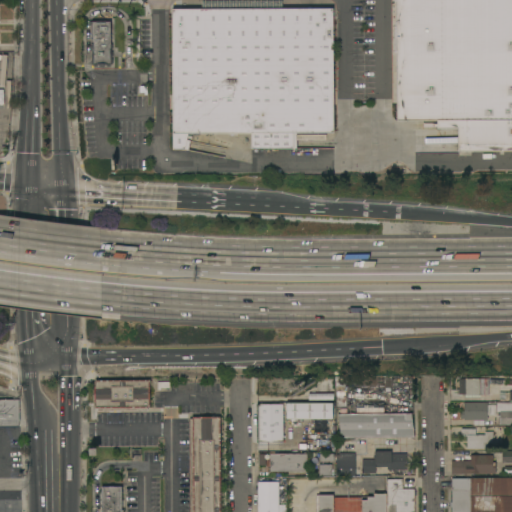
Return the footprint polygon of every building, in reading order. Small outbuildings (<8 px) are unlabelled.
[(396,0),(511,0),(511,152),(459,152),(459,128),(436,128),(436,121),(396,121),(396,0)] [(172,9),(202,9),(202,1),(282,1),(282,9),(332,8),(333,133),(296,133),(296,149),(251,149),(251,133),(188,134),(187,140),(190,141),(188,150),(184,150),(172,149),(172,9)] [(110,44),(112,44),(112,50),(110,50),(110,52),(112,52),(112,57),(110,57),(110,59),(112,59),(112,65),(110,65),(110,67),(99,67),(99,65),(96,65),(96,67),(93,67),(93,65),(92,65),(92,53),(91,53),(90,22),(96,22),(96,21),(105,21),(105,22),(110,22),(110,44)] [(1,55),(0,97),(0,102),(9,103),(9,80),(5,80),(6,55),(1,55)] [(414,165),(422,165),(422,154),(414,153),(414,165)] [(334,401),(321,401),(320,379),(334,378),(334,401)] [(488,379),(488,395),(480,396),(480,397),(465,397),(465,394),(458,394),(458,379),(488,379)] [(151,381),(151,384),(149,384),(149,408),(147,408),(147,412),(97,412),(97,409),(95,409),(95,402),(93,402),(93,387),(95,387),(95,380),(151,381)] [(511,391),(511,401),(509,401),(509,400),(499,400),(499,392),(509,392),(509,391),(511,391)] [(0,400),(19,400),(19,428),(0,428),(0,400)] [(283,443),(257,443),(257,405),(259,405),(259,403),(263,403),(263,405),(266,405),(266,403),(277,403),(277,404),(283,404),(283,443)] [(286,419),(286,403),(332,403),(332,420),(286,419)] [(487,403),(487,405),(496,405),(496,415),(487,415),(487,420),(464,420),(464,418),(461,418),(461,411),(464,411),(464,403),(487,403)] [(511,403),(511,425),(499,425),(499,412),(496,412),(496,403),(511,403)] [(341,438),(338,415),(340,415),(340,409),(347,409),(347,414),(410,414),(414,438),(341,438)] [(220,511),(189,511),(189,419),(192,419),(192,417),(220,417),(220,511)] [(475,429),(475,435),(484,435),(484,432),(492,432),(493,443),(487,443),(487,449),(466,449),(466,436),(461,436),(461,429),(475,429)] [(390,470),(390,467),(375,468),(375,471),(379,471),(379,475),(375,475),(375,474),(362,474),(362,460),(374,460),(374,451),(391,451),(391,454),(409,454),(409,470),(390,470)] [(511,476),(503,476),(503,467),(511,467),(511,463),(502,463),(502,452),(511,452),(511,476)] [(355,453),(355,473),(360,473),(360,476),(336,476),(336,453),(355,453)] [(306,454),(306,472),(269,472),(269,467),(266,467),(266,459),(269,459),(269,454),(306,454)] [(492,455),(492,462),(495,462),(495,473),(478,473),(478,474),(470,474),(465,474),(451,474),(450,461),(465,461),(465,462),(470,462),(470,456),(492,455)] [(331,465),(331,476),(319,476),(319,465),(331,465)] [(511,478),(511,511),(451,511),(451,479),(511,478)] [(386,511),(386,480),(402,480),(402,489),(414,489),(414,511),(386,511)] [(278,511),(257,511),(257,482),(278,482),(278,511)] [(121,510),(123,510),(123,511),(97,511),(97,509),(101,509),(101,487),(121,487),(121,510)] [(333,511),(318,511),(318,494),(333,495),(333,511)] [(386,494),(386,511),(361,511),(361,500),(366,500),(366,496),(372,496),(372,494),(386,494)] [(359,497),(359,511),(334,511),(334,497),(359,497)]
